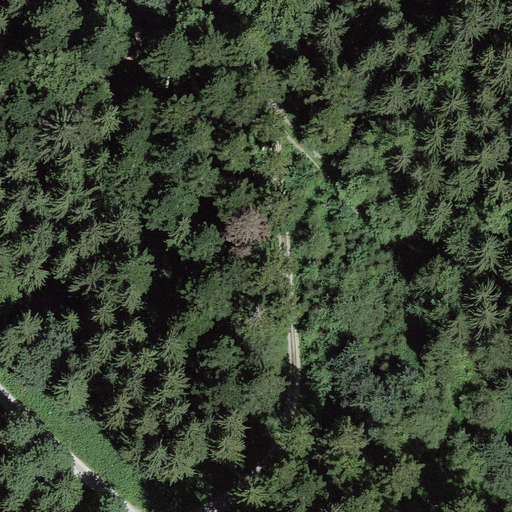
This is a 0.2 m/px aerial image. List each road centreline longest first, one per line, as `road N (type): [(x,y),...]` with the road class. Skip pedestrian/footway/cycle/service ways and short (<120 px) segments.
road 1 (track): [(210,511),(273,460),(292,407),(275,123),(253,43),(231,0)]
road 2 (track): [(0,10),(143,44),(253,43),(398,32),(490,0)]
road 3 (track): [(511,306),(382,229),(275,123)]
road 4 (track): [(130,511),(0,392)]
